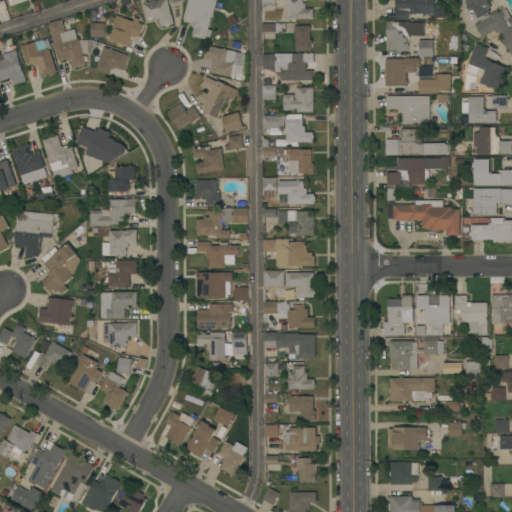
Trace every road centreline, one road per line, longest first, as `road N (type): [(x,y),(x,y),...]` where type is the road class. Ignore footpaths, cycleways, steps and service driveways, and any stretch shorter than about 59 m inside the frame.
road 1 (tertiary): [(353,511),(351,0)]
road 2 (residential): [(130,114),(158,141),(165,167),(165,378),(124,455)]
road 3 (residential): [(231,511),(0,385)]
road 4 (residential): [(353,266),(511,265)]
road 5 (residential): [(0,120),(70,100),(130,114)]
